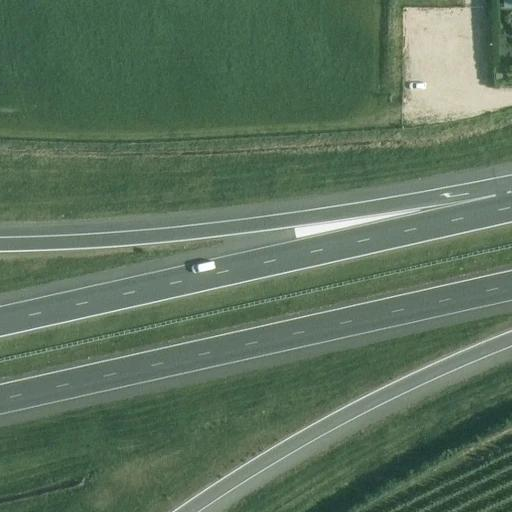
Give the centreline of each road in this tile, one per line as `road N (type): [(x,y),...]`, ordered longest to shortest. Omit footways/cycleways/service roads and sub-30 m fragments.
road 1 (motorway): [(0,400),(511,286)]
road 2 (motorway): [(476,210),(0,320)]
road 3 (motorway): [(476,210),(0,244)]
road 4 (motorway): [(189,511),(332,421),(511,338)]
